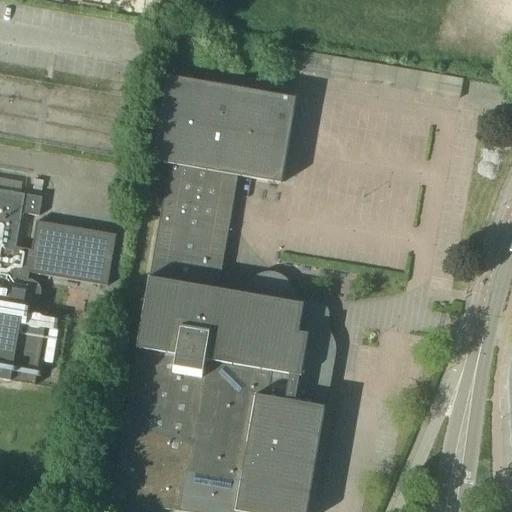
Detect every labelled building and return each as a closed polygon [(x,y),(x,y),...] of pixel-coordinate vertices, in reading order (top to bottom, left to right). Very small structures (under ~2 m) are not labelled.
[(464,79),(381,64),(378,80),(462,95),(464,79)] [(266,67),(265,76),(286,80),(288,70),(266,67)] [(275,300),(219,290),(238,177),(282,184),(296,99),(167,76),(153,162),(169,165),(112,500),(180,511),(182,511),(238,511),(306,511),(331,371),(329,370),(316,353),(319,351),(320,347),(322,343),(321,339),(321,337),(319,334),(317,331),(315,329),(312,327),(309,326),(306,326),(304,326),(301,327),(304,305),(275,300)] [(32,250),(17,248),(26,195),(0,190),(0,380),(36,386),(48,313),(23,309),(25,302),(29,303),(33,303),(35,302),(37,301),(39,299),(40,298),(42,294),(41,290),(41,288),(40,286),(38,284),(36,282),(32,281),(11,277),(13,271),(108,287),(117,235),(37,222),(32,250)] [(40,217),(43,198),(32,196),(29,215),(40,217)]
